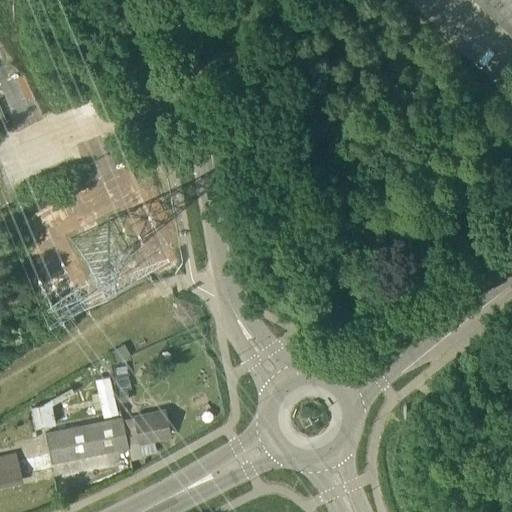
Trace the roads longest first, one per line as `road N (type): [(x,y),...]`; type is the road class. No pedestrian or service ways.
road 1 (tertiary): [(224,270),(178,0)]
road 2 (secondary): [(261,431),(147,511)]
road 3 (secondary): [(151,511),(276,455)]
road 4 (tertiary): [(224,270),(233,339),(267,393)]
road 5 (tertiary): [(293,374),(270,352),(224,270)]
